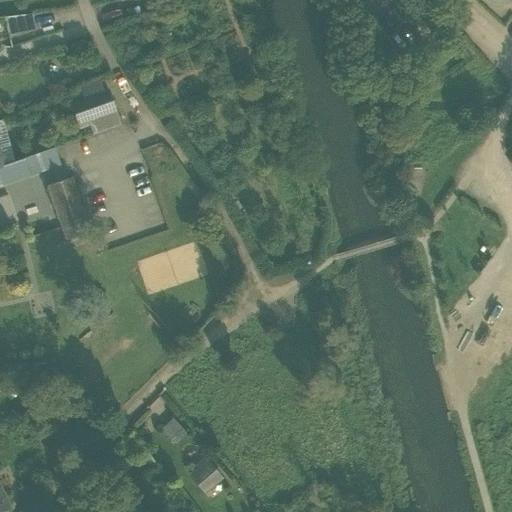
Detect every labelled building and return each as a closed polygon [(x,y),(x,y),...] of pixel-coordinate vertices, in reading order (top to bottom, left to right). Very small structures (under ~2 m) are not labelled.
[(31,15),(4,17),(9,37),(35,30),(31,15)] [(98,80),(79,88),(83,99),(83,100),(103,92),(98,80)] [(83,105),(110,96),(107,90),(103,92),(83,100),(83,99),(70,104),(78,126),(88,123),(87,123),(89,122),(83,105)] [(110,96),(83,105),(89,122),(87,123),(88,123),(92,135),(120,125),(110,96)] [(0,167),(4,166),(4,165),(14,162),(2,120),(0,120),(0,167)] [(0,185),(60,165),(54,148),(14,162),(4,165),(4,166),(0,167),(0,185)] [(70,178),(47,185),(65,241),(88,233),(70,178)] [(5,370),(0,371),(0,392),(9,390),(5,370)] [(186,433),(172,419),(161,429),(175,444),(186,433)] [(220,478),(204,459),(198,465),(202,469),(194,476),(206,490),(220,478)] [(0,511),(3,511),(10,510),(0,488),(0,511)]
